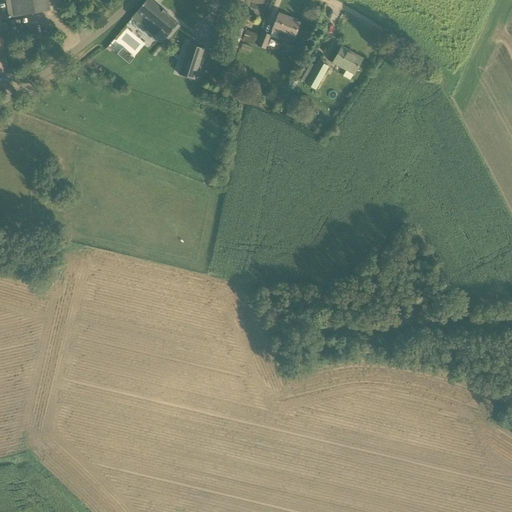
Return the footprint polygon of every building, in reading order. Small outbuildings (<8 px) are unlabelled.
[(5,0),(8,18),(50,11),(48,0),(5,0)] [(178,23),(150,0),(146,0),(132,18),(155,36),(160,30),(167,37),(178,23)] [(295,36),(300,24),(299,23),(299,21),(278,13),(272,30),(279,33),(278,36),(292,42),(294,36),(295,36)] [(0,73),(9,72),(0,21),(0,73)] [(146,42),(129,25),(110,44),(130,64),(137,57),(134,55),(146,42)] [(243,40),(258,45),(265,48),(270,35),(263,33),(261,36),(246,31),(243,40)] [(194,80),(204,49),(188,44),(179,74),(194,80)] [(354,74),(363,58),(342,46),(333,63),(354,74)] [(315,90),(328,67),(318,61),(305,84),(315,90)]
